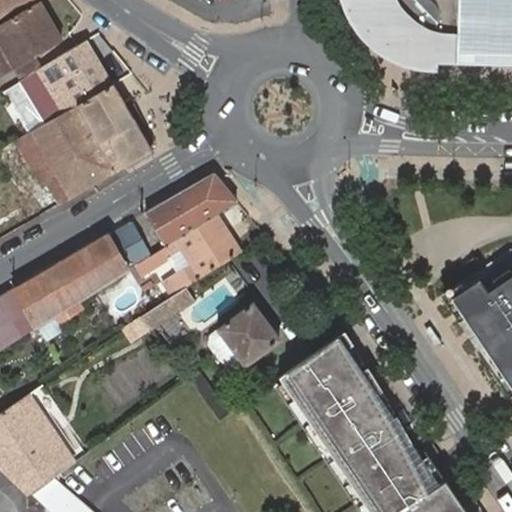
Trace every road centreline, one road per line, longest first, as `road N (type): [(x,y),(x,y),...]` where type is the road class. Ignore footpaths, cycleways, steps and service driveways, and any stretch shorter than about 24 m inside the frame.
road 1 (tertiary): [(511,492),(294,168)]
road 2 (tertiary): [(230,135),(0,268)]
road 3 (tertiary): [(511,140),(393,131),(345,118)]
road 4 (tertiary): [(233,74),(114,0)]
